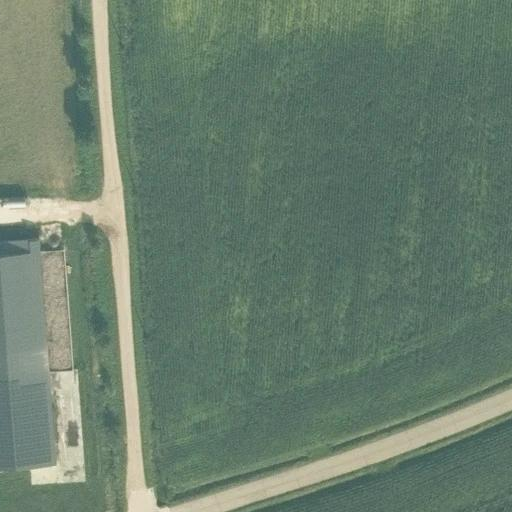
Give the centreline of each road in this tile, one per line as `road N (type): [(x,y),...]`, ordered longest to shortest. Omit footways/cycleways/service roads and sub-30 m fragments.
road 1 (track): [(101,0),(138,511)]
road 2 (unclassified): [(511,394),(419,438),(200,511)]
